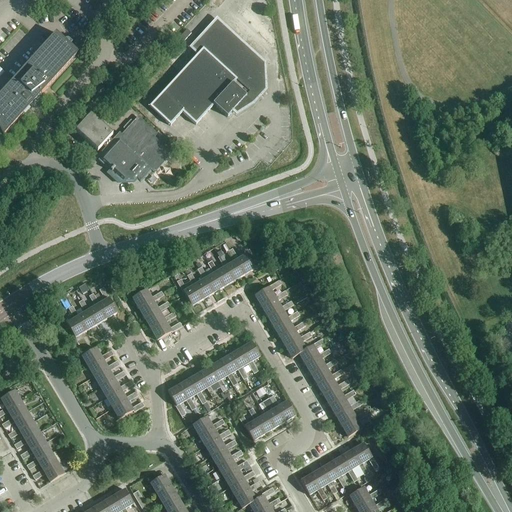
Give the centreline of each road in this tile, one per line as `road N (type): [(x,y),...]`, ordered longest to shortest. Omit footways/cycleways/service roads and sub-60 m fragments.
road 1 (primary): [(511,511),(411,313),(358,173)]
road 2 (primary): [(342,189),(412,363),(502,511)]
road 3 (residential): [(144,368),(233,316),(247,318),(306,416),(308,435),(283,466),(307,511)]
road 4 (primary): [(358,173),(318,0)]
road 5 (primary): [(298,0),(336,169)]
road 6 (residential): [(95,20),(105,54),(45,126),(38,164)]
road 7 (unclassified): [(11,303),(100,442)]
road 8 (tertiary): [(336,169),(220,219)]
road 9 (tertiary): [(220,219),(342,189)]
road 10 (tertiary): [(220,219),(102,256)]
road 11 (residential): [(38,164),(71,176),(102,256)]
